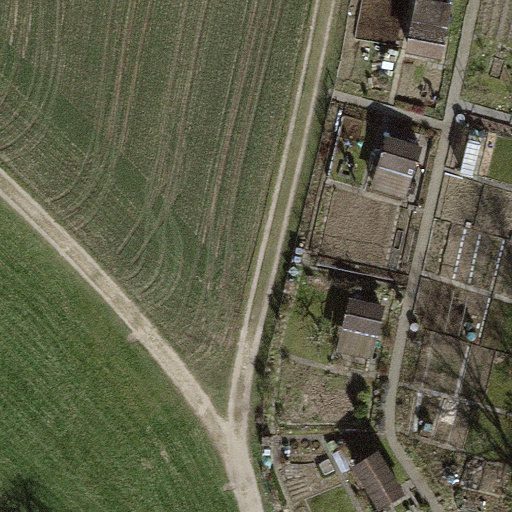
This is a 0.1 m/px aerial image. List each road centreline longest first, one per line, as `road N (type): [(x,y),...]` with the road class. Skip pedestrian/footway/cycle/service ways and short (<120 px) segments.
road 1 (track): [(245,511),(226,458),(236,374),(317,0)]
road 2 (track): [(0,189),(143,333),(226,458)]
